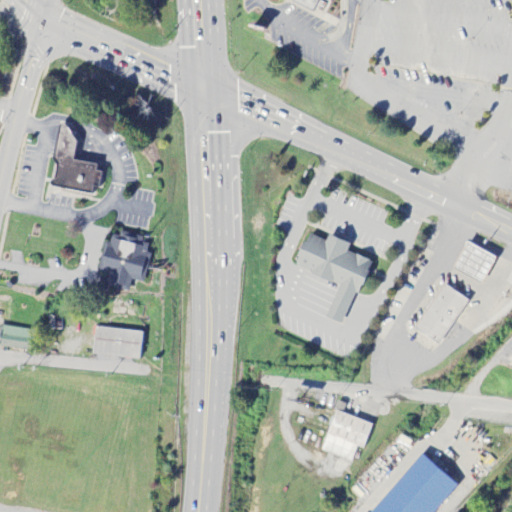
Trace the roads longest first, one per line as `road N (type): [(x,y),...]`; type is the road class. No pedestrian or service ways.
road 1 (trunk): [(201,511),(214,262),(206,93)]
road 2 (residential): [(206,93),(511,232)]
road 3 (residential): [(511,404),(277,384)]
road 4 (residential): [(206,93),(19,0)]
road 5 (residential): [(0,185),(41,17)]
road 6 (residential): [(511,67),(470,211)]
